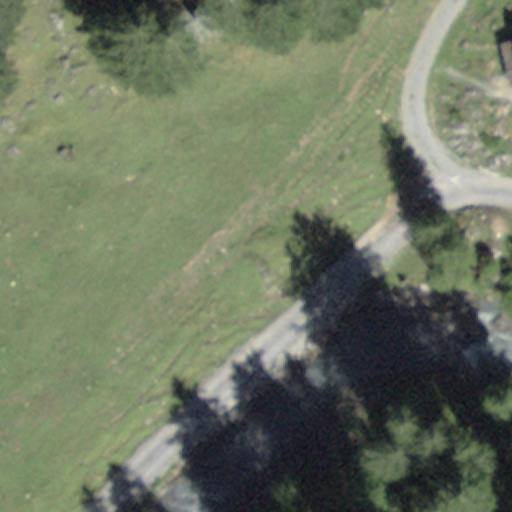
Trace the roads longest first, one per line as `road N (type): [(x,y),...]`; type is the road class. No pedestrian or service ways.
road 1 (track): [(115,511),(370,257),(467,202),(511,204)]
road 2 (track): [(467,202),(409,107),(445,0)]
